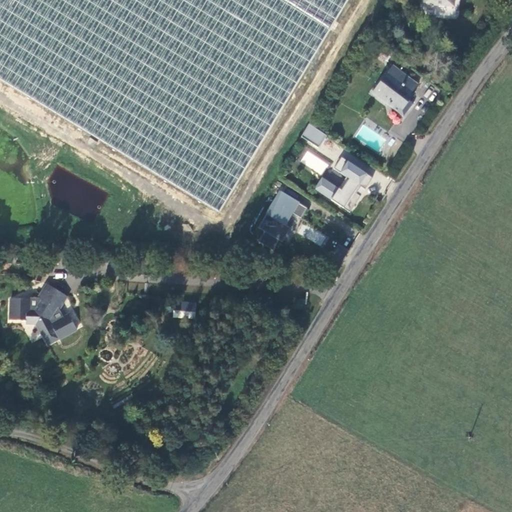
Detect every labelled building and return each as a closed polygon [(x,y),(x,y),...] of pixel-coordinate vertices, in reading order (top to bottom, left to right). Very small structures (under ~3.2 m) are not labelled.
[(0,0),(0,79),(222,213),(331,30),(349,0),(0,0)] [(394,65),(375,92),(390,102),(388,104),(404,117),(414,104),(411,101),(417,93),(414,91),(419,84),(394,65)] [(319,149),(327,136),(323,134),(310,125),(302,138),(319,149)] [(342,159),(335,170),(347,178),(340,190),(330,184),(323,195),(351,214),(373,179),(342,159)] [(323,195),(330,184),(323,179),(315,191),(323,195)] [(302,219),(308,209),(281,193),(260,229),(266,232),(259,243),(273,252),(280,241),(284,243),(293,229),(289,227),(295,215),(302,219)] [(51,293),(54,288),(47,283),(44,288),(51,293)] [(49,346),(77,329),(69,315),(55,322),(50,318),(56,310),(59,311),(68,296),(54,288),(51,293),(44,288),(38,298),(41,299),(34,310),(32,311),(31,300),(11,298),(11,320),(27,321),(28,324),(37,325),(49,346)] [(173,311),(173,317),(195,318),(195,302),(181,302),(181,311),(173,311)]
